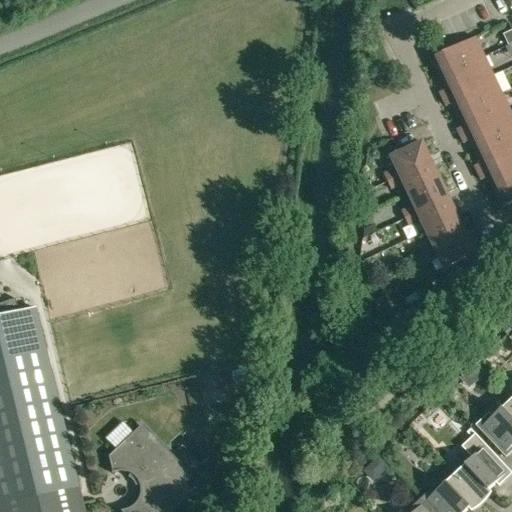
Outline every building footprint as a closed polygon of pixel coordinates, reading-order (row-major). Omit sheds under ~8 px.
[(511,30),(502,34),(508,46),(511,43),(511,30)] [(440,78),(484,57),(475,38),(431,59),(440,78)] [(439,93),(443,100),(493,76),(484,57),(440,78),(446,90),(439,93)] [(452,104),(458,115),(502,94),(493,76),(443,100),(446,107),(452,104)] [(457,130),(460,137),(511,113),(502,94),(458,115),(463,127),(457,130)] [(511,115),(511,113),(460,137),(463,144),(470,141),(475,152),(511,134),(511,115)] [(474,167),(478,174),(511,157),(511,134),(475,152),(481,164),(474,167)] [(387,182),(431,162),(422,142),(390,158),(395,170),(384,175),(387,182)] [(487,178),(493,190),(511,180),(511,157),(478,174),(481,181),(487,178)] [(402,184),(408,195),(440,180),(431,162),(387,182),(391,190),(402,184)] [(448,198),(440,180),(408,195),(413,206),(401,212),(405,219),(448,198)] [(511,203),(511,180),(493,190),(502,208),(511,203)] [(420,221),(424,231),(456,215),(448,198),(405,219),(408,227),(420,221)] [(419,249),(422,256),(466,235),(456,215),(424,231),(430,243),(419,249)] [(475,254),(466,235),(422,256),(414,260),(418,267),(437,258),(443,270),(475,254)] [(15,299),(0,304),(0,511),(82,511),(34,309),(18,313),(15,301),(16,300),(15,299)] [(476,364),(470,369),(479,380),(486,374),(476,364)] [(511,403),(510,401),(493,418),(489,413),(475,426),(505,458),(511,451),(511,403)] [(121,511),(151,511),(152,511),(170,511),(192,491),(186,484),(193,478),(142,424),(108,457),(112,472),(116,471),(121,471),(127,472),(130,473),(133,475),(136,478),(138,481),(140,485),(141,488),(141,492),(140,495),(139,498),(137,502),(134,506),(131,508),(127,510),(125,510),(121,511)] [(472,459),(455,475),(478,500),(482,505),(491,494),(488,491),(496,484),(498,487),(511,474),(475,435),(461,447),(472,459)] [(376,456),(371,462),(381,473),(387,468),(376,456)] [(471,511),(482,505),(478,500),(455,475),(437,492),(433,487),(420,499),(431,511),(465,511),(468,509),(470,511),(471,511)] [(224,510),(226,511),(233,511),(250,497),(244,491),(224,510)] [(431,511),(420,499),(407,511),(406,511),(431,511)]
